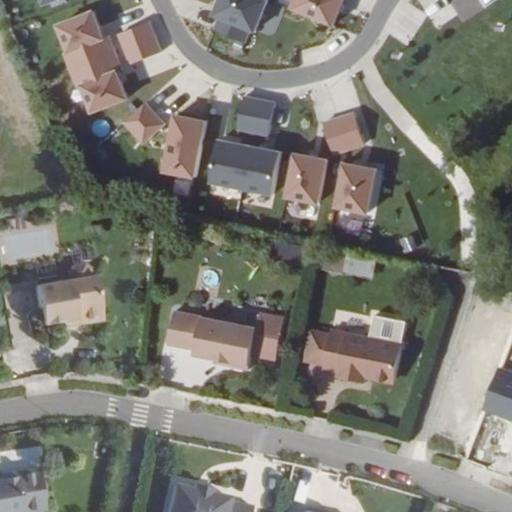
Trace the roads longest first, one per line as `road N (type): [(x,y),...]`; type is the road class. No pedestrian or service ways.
road 1 (residential): [(511,510),(410,473),(109,408),(71,402),(0,414)]
road 2 (residential): [(156,0),(174,38),(210,70),(259,80),(304,80),(356,53),(392,0)]
